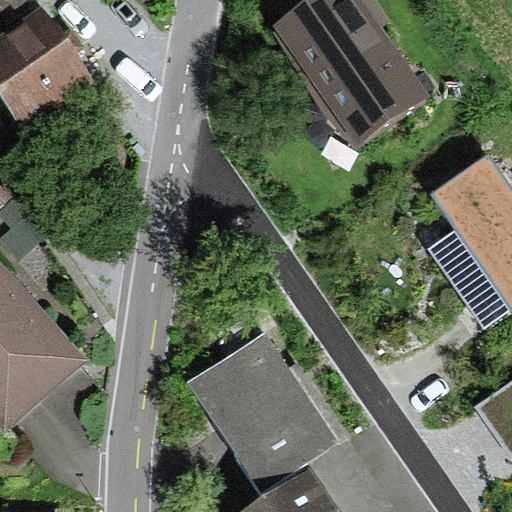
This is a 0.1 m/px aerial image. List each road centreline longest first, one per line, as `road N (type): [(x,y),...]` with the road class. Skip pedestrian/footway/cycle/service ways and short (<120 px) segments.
road 1 (residential): [(173,177),(235,196),(453,511)]
road 2 (residential): [(130,511),(132,448),(173,177)]
road 3 (residential): [(173,177),(199,0)]
